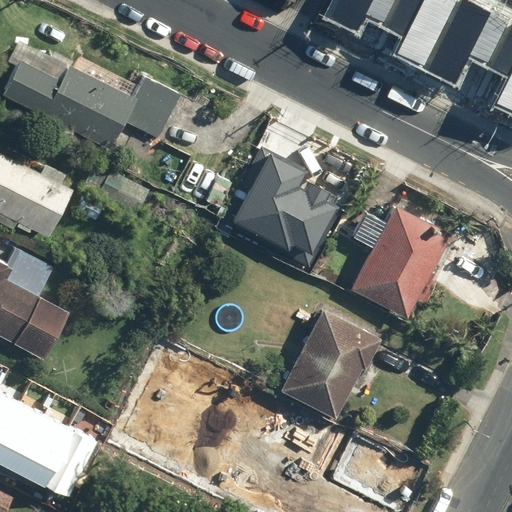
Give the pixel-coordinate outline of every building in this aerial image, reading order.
[(337,0),(330,15),(356,29),(365,11),(382,20),(392,0),(337,0)] [(403,0),(391,25),(407,34),(396,54),(424,69),(460,0),(403,0)] [(475,0),(464,0),(430,71),(455,83),(469,54),(486,62),(508,16),(475,0)] [(496,102),(511,109),(511,28),(494,65),(510,73),(496,102)] [(142,73),(130,95),(62,60),(53,77),(15,57),(0,85),(0,92),(104,147),(119,118),(154,136),(177,91),(142,73)] [(0,222),(9,227),(11,223),(23,229),(25,226),(43,234),(67,186),(56,181),(60,171),(3,144),(0,150),(0,222)] [(286,253),(288,248),(311,260),(339,208),(301,187),(310,169),(270,147),(232,217),(272,239),(269,244),(286,253)] [(148,189),(103,163),(87,190),(133,216),(148,189)] [(421,227),(424,222),(389,204),(347,288),(402,316),(442,238),(421,227)] [(0,334),(38,355),(62,309),(34,294),(49,265),(6,242),(0,252),(0,334)] [(375,335),(370,332),(316,306),(276,389),(329,416),(354,365),(359,368),(375,335)] [(270,394),(225,371),(206,410),(251,433),(270,394)] [(0,393),(0,459),(54,489),(82,438),(0,393)] [(274,511),(304,511),(324,475),(333,458),(296,438),(287,455),(224,422),(198,472),(274,511)] [(0,511),(9,495),(0,490),(0,511)]
